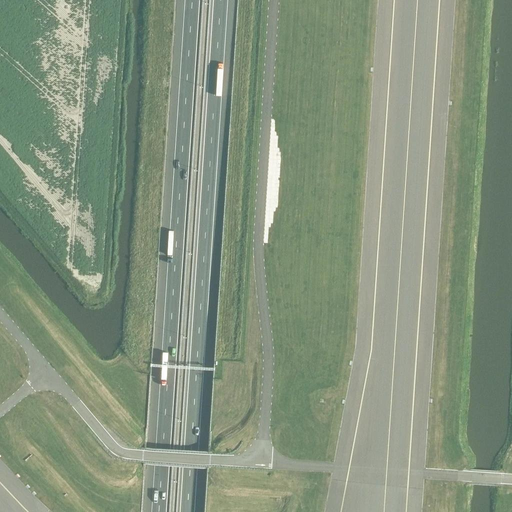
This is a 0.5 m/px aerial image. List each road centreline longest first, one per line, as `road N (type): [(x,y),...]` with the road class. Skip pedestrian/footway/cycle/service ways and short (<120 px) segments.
road 1 (motorway): [(192,0),(158,511)]
road 2 (motorway): [(187,511),(220,0)]
